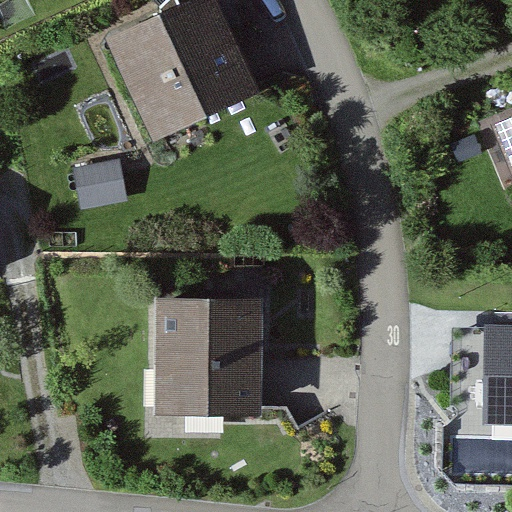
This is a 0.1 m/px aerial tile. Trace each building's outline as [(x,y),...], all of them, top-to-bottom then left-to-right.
[(220,0),(196,0),(110,42),(160,144),(266,92),(220,0)] [(511,119),(493,127),(511,170),(511,119)] [(122,163),(74,170),(80,211),(128,204),(122,163)] [(268,298),(161,299),(161,414),(269,414),(268,298)] [(511,324),(491,324),(491,428),(511,428),(511,324)]
